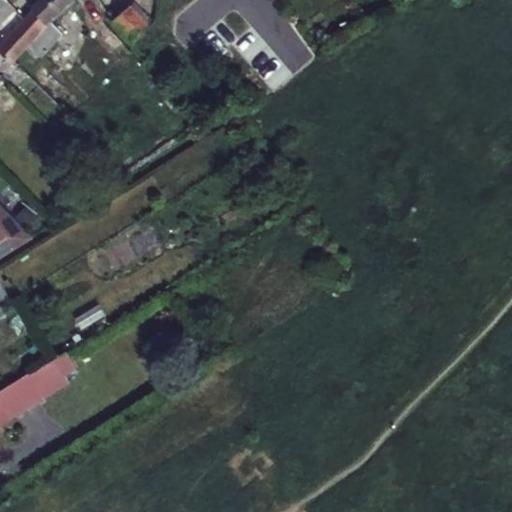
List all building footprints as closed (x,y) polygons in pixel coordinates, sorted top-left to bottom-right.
[(0,0),(0,39),(20,18),(0,0)] [(42,18),(58,34),(84,7),(77,0),(53,0),(39,15),(42,18)] [(129,32),(149,53),(172,35),(166,29),(161,35),(146,19),(155,10),(145,0),(139,0),(121,17),(131,29),(129,32)] [(58,34),(42,18),(6,55),(22,70),(58,34)] [(117,30),(113,34),(137,56),(140,53),(117,30)] [(127,66),(137,56),(113,34),(104,44),(127,66)] [(48,51),(26,74),(81,125),(95,111),(45,64),(53,56),(48,51)] [(0,249),(13,269),(33,256),(57,241),(12,206),(4,211),(0,205),(0,249)] [(139,511),(255,442),(245,426),(259,400),(78,510),(76,511),(139,511)]
